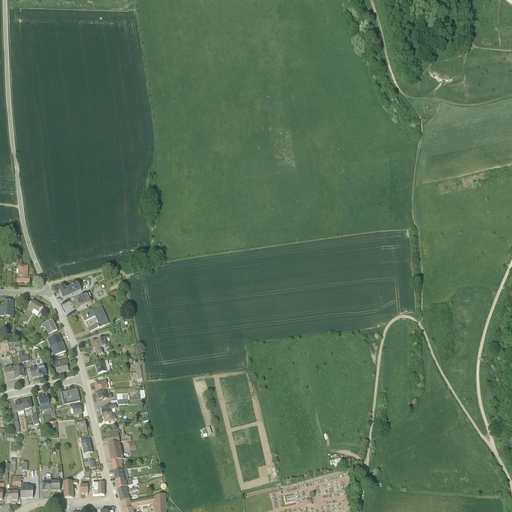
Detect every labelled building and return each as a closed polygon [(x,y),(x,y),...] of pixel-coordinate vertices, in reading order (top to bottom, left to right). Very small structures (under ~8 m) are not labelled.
[(27,278),(27,267),(20,267),(20,264),(12,264),(3,264),(3,269),(7,269),(7,271),(12,271),(12,269),(15,269),(15,267),(18,267),(18,278),(17,278),(17,283),(29,283),(29,278),(27,278)] [(59,291),(63,299),(81,291),(77,283),(72,286),(71,285),(66,288),(65,287),(64,286),(63,286),(62,286),(61,287),(60,287),(59,288),(59,289),(59,291)] [(73,298),(78,309),(92,302),(90,298),(91,297),(89,294),(88,294),(77,299),(75,297),(73,298)] [(13,319),(13,301),(5,301),(5,306),(0,306),(0,316),(10,317),(10,319),(13,319)] [(32,301),(23,315),(28,318),(33,310),(39,314),(42,316),(46,310),(32,301)] [(108,319),(101,307),(82,316),(84,321),(94,316),(98,323),(88,328),(90,331),(98,327),(99,328),(109,323),(107,319),(108,319)] [(44,328),(48,335),(57,331),(52,320),(41,325),(43,328),(44,328)] [(47,339),(50,348),(62,343),(59,334),(47,339)] [(93,340),(90,341),(92,348),(93,347),(95,352),(97,352),(99,355),(103,354),(101,348),(105,347),(106,349),(111,347),(109,343),(106,344),(104,339),(107,338),(107,336),(98,340),(98,341),(94,342),(93,340)] [(50,348),(53,356),(65,351),(62,343),(50,348)] [(68,371),(66,363),(68,362),(67,359),(54,362),(57,373),(68,371)] [(95,364),(98,374),(110,370),(107,361),(95,364)] [(46,375),(44,364),(42,364),(37,365),(39,377),(46,375)] [(13,366),(14,369),(16,379),(24,377),(22,367),(18,367),(18,365),(13,366)] [(39,377),(37,365),(32,366),(30,367),(32,378),(39,377)] [(15,379),(16,379),(14,369),(12,370),(12,366),(4,367),(6,380),(15,378),(15,379)] [(97,392),(97,393),(107,390),(105,381),(101,382),(101,383),(95,385),(96,389),(97,392)] [(60,392),(63,405),(80,401),(77,389),(66,391),(63,392),(60,392)] [(107,390),(97,393),(98,399),(102,398),(102,400),(111,397),(110,393),(109,393),(108,390),(107,390)] [(47,395),(38,397),(40,407),(39,407),(40,411),(50,409),(52,417),(55,416),(52,399),(48,400),(47,395)] [(22,401),(24,410),(31,408),(29,399),(26,400),(22,401)] [(107,407),(101,408),(102,410),(101,410),(102,415),(115,412),(114,408),(116,408),(116,404),(117,404),(128,403),(128,399),(117,400),(111,401),(112,404),(107,405),(107,407)] [(24,410),(22,401),(15,402),(15,404),(14,404),(15,411),(17,411),(17,412),(24,411),(24,410)] [(73,415),(74,416),(82,414),(80,406),(70,409),(71,413),(73,412),(73,415)] [(115,412),(102,415),(103,419),(104,419),(104,421),(109,420),(109,421),(117,419),(115,412)] [(87,429),(85,421),(75,424),(76,431),(87,429)] [(107,438),(107,443),(119,441),(118,435),(121,435),(120,430),(106,431),(107,436),(107,438)] [(81,441),(83,453),(92,451),(89,439),(81,441)] [(119,441),(107,443),(109,449),(110,456),(111,460),(116,459),(122,458),(123,458),(119,441)] [(4,481),(4,484),(7,484),(8,470),(15,471),(15,458),(11,457),(11,460),(10,460),(10,463),(7,463),(7,459),(5,459),(4,478),(4,481)] [(116,459),(111,460),(113,470),(122,468),(124,468),(123,463),(122,464),(121,463),(123,462),(122,458),(116,459)] [(122,468),(113,470),(115,479),(124,477),(122,468)] [(21,485),(21,475),(12,475),(12,483),(12,485),(16,485),(21,485)] [(124,477),(115,479),(116,488),(126,485),(138,481),(137,478),(132,479),(131,476),(124,478),(124,477)] [(51,490),(51,480),(51,477),(46,477),(46,480),(42,480),(42,489),(47,489),(47,490),(51,490)] [(60,490),(60,480),(51,480),(51,490),(60,490)] [(63,481),(64,497),(73,497),(72,483),(77,483),(77,480),(63,481)] [(86,484),(80,484),(80,494),(87,494),(87,490),(92,490),(92,489),(92,483),(90,483),(87,482),(87,483),(86,483),(86,484)] [(104,495),(104,483),(95,483),(92,483),(92,489),(93,489),(95,489),(95,494),(98,494),(98,495),(104,495)] [(28,485),(21,485),(21,487),(20,491),(20,498),(27,498),(27,497),(32,497),(33,487),(28,486),(28,485)] [(126,485),(116,488),(120,500),(129,498),(129,495),(132,494),(133,495),(136,493),(135,489),(137,489),(136,486),(127,489),(126,485)] [(167,493),(136,499),(136,500),(138,505),(152,502),(153,506),(153,511),(166,511),(165,496),(167,495),(167,493)] [(129,498),(120,500),(122,509),(131,507),(130,501),(129,498)]
